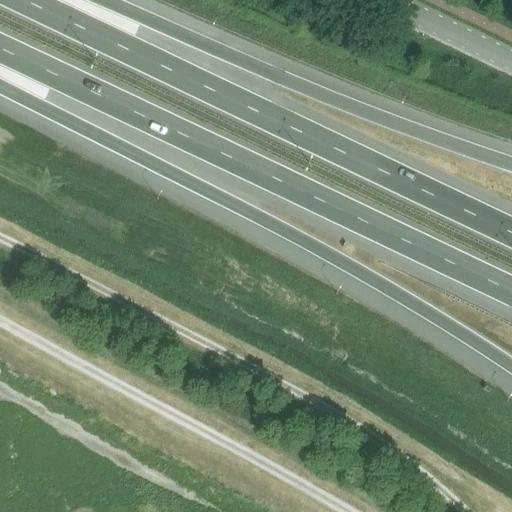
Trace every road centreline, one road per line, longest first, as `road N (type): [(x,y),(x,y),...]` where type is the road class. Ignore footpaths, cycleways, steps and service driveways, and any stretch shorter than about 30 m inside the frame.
road 1 (motorway): [(0,84),(408,300),(511,367)]
road 2 (motorway): [(0,49),(511,292)]
road 3 (motorway): [(511,232),(23,0)]
road 4 (motorway): [(511,168),(96,0)]
road 5 (tertiary): [(511,68),(377,0)]
